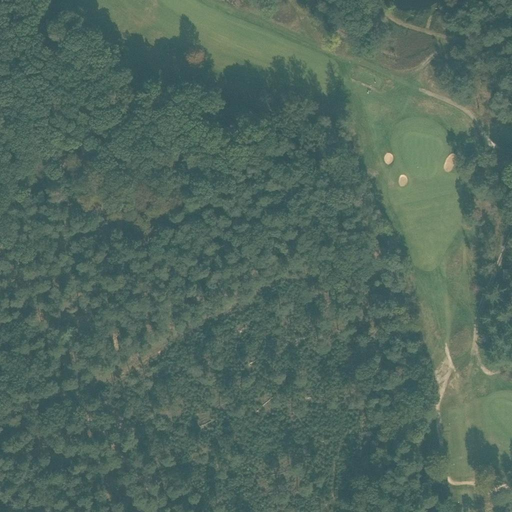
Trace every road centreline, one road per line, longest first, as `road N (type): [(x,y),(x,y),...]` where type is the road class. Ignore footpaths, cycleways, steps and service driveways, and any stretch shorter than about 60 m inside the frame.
road 1 (track): [(511,153),(495,150),(478,120),(259,0)]
road 2 (track): [(165,511),(68,397),(0,299)]
road 3 (track): [(511,68),(389,17),(381,0)]
